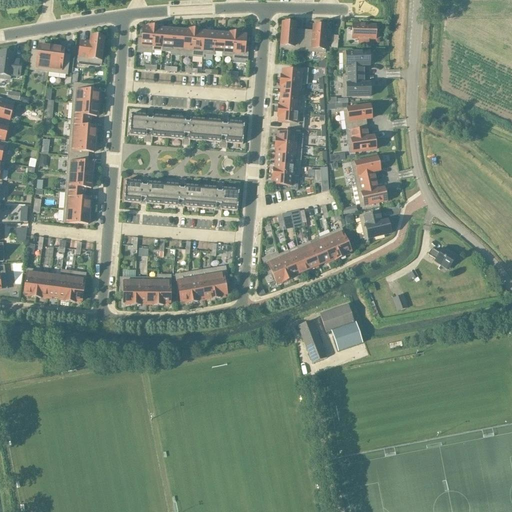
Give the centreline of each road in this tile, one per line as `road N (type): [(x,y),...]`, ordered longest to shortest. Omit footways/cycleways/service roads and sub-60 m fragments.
road 1 (unclassified): [(511,290),(433,207),(417,172),(410,104),(419,0)]
road 2 (residential): [(101,319),(176,320),(241,309)]
road 3 (residential): [(258,99),(247,239)]
road 4 (residential): [(108,227),(119,87)]
road 5 (residential): [(119,87),(258,99)]
road 6 (residential): [(108,227),(247,239)]
